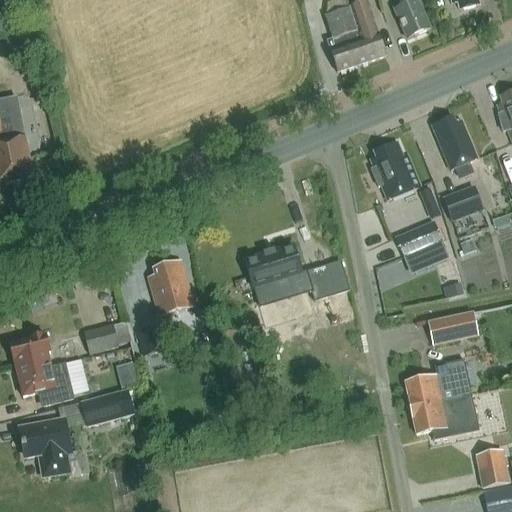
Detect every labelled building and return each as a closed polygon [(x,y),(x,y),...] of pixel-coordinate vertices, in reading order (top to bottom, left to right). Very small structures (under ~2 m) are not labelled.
[(343,0),(328,5),(326,19),(333,41),(327,44),(338,75),(369,65),(361,42),(357,44),(354,35),(358,33),(350,10),(347,0),(343,0)] [(414,39),(431,32),(418,4),(426,0),(397,0),(401,9),(394,12),(405,39),(413,36),(414,39)] [(479,9),(477,1),(482,0),(450,0),(452,7),(458,6),(460,13),(479,9)] [(362,6),(350,10),(358,33),(354,35),(357,44),(361,42),(369,65),(386,59),(375,27),(367,5),(362,6)] [(511,95),(501,100),(503,106),(497,108),(501,116),(498,117),(503,134),(503,136),(508,134),(511,143),(511,95)] [(6,187),(24,183),(23,179),(33,177),(25,141),(16,142),(10,114),(0,116),(0,183),(5,182),(6,187)] [(470,166),(478,163),(462,124),(456,127),(454,121),(438,127),(440,133),(435,135),(451,174),(454,172),(458,182),(474,175),(470,166)] [(397,145),(374,155),(376,161),(371,163),(374,171),(371,172),(379,190),(381,189),(388,203),(421,189),(407,157),(403,159),(397,145)] [(441,218),(430,191),(419,195),(430,222),(441,218)] [(444,202),(452,223),(482,212),(474,191),(444,202)] [(510,226),(508,217),(492,223),(495,231),(510,226)] [(433,225),(415,233),(396,241),(404,259),(441,244),(433,225)] [(302,277),(293,248),(244,262),(253,292),(271,286),(273,294),(286,290),(283,282),(302,277)] [(148,281),(159,320),(194,310),(181,264),(153,272),(155,279),(148,281)] [(340,265),(323,270),(332,299),(349,294),(340,265)] [(315,304),(332,299),(323,270),(306,275),(315,304)] [(464,296),(461,285),(444,289),(447,301),(464,296)] [(471,316),(429,325),(433,347),(476,338),(471,316)] [(127,325),(113,328),(118,347),(132,343),(127,325)] [(118,347),(113,328),(84,336),(89,357),(118,349),(118,347)] [(161,354),(154,330),(137,335),(144,359),(161,354)] [(237,359),(231,332),(215,336),(221,363),(237,359)] [(10,347),(16,370),(33,365),(35,374),(64,367),(51,370),(48,356),(50,355),(46,338),(10,347)] [(405,386),(411,411),(472,399),(464,363),(435,369),(437,379),(405,386)] [(33,365),(16,370),(23,400),(40,396),(44,409),(73,402),(64,367),(35,374),(33,365)] [(87,429),(134,417),(127,393),(80,404),(87,429)] [(472,399),(411,411),(416,437),(432,434),(434,444),(479,434),(472,399)] [(44,480),(68,475),(69,480),(88,477),(84,452),(71,455),(65,423),(19,431),(23,450),(25,450),(27,461),(41,458),(43,465),(41,466),(44,480)] [(477,459),(483,491),(508,486),(502,454),(477,459)] [(511,511),(511,489),(484,495),(487,511),(511,511)]
